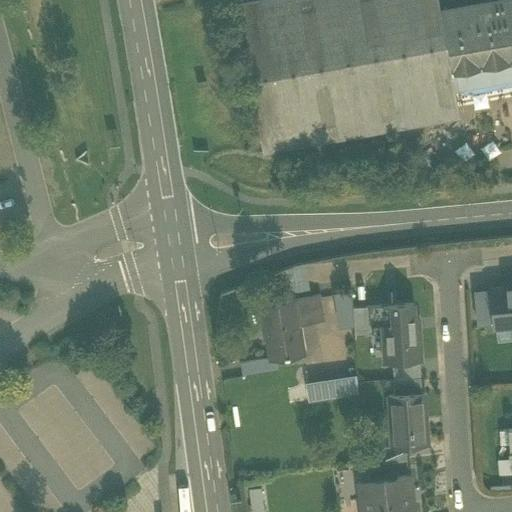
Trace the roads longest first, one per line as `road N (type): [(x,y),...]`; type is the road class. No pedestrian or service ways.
road 1 (tertiary): [(511,212),(172,244)]
road 2 (tertiary): [(212,511),(172,244)]
road 3 (residential): [(449,259),(466,511)]
road 4 (tertiary): [(172,244),(133,0)]
